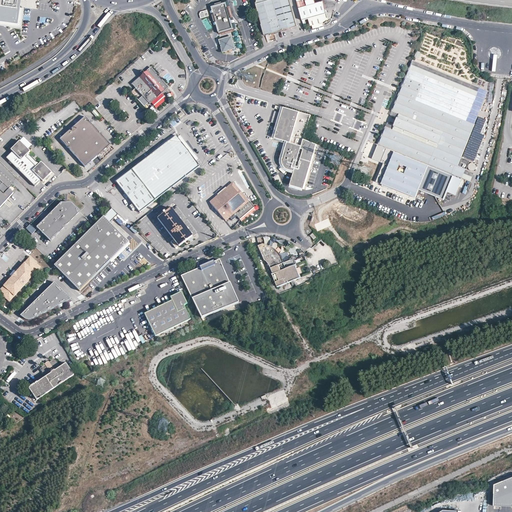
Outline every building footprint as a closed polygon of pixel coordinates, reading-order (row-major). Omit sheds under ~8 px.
[(0,0),(0,23),(19,27),(22,7),(17,6),(16,6),(16,0),(0,0)] [(28,0),(26,7),(34,9),(36,0),(28,0)] [(258,0),(258,2),(257,3),(266,36),(298,26),(290,0),(258,0)] [(296,0),(299,8),(307,6),(305,0),(296,0)] [(299,8),(303,21),(306,20),(308,19),(316,17),(327,13),(324,1),(307,6),(299,8)] [(214,11),(213,11),(220,34),(221,34),(235,30),(234,25),(228,7),(227,7),(226,3),(213,7),(214,11)] [(316,17),(318,24),(323,22),(329,18),(327,13),(316,17)] [(318,24),(316,17),(308,19),(310,24),(313,26),(314,29),(319,27),(318,24)] [(232,34),(237,48),(242,47),(237,32),(232,34)] [(218,39),(222,52),(235,48),(231,36),(218,39)] [(412,60),(405,77),(421,83),(415,100),(466,120),(480,86),(412,60)] [(131,85),(135,89),(132,92),(131,93),(143,107),(145,106),(147,104),(149,105),(167,89),(150,69),(131,85)] [(415,100),(421,83),(405,77),(392,111),(399,114),(393,129),(385,127),(378,144),(455,174),(458,166),(467,170),(470,161),(461,158),(475,123),(466,120),(415,100)] [(305,139),(311,115),(284,107),(276,105),(275,108),(283,110),(275,139),(289,143),(284,160),(284,161),(284,162),(285,164),(285,165),(285,166),(286,167),(286,168),(287,169),(287,170),(289,171),(294,173),(305,139)] [(170,122),(174,127),(181,121),(177,116),(170,122)] [(84,167),(110,145),(85,117),(59,139),(84,167)] [(180,139),(177,135),(143,160),(116,181),(118,183),(139,212),(166,191),(200,166),(195,159),(182,142),(180,139)] [(197,157),(182,137),(180,139),(182,142),(195,159),(197,157)] [(317,144),(305,139),(294,173),(291,185),(304,189),(317,144)] [(31,145),(25,140),(22,143),(27,148),(31,145)] [(41,162),(37,166),(26,156),(30,151),(27,148),(22,143),(20,141),(11,150),(13,151),(6,158),(35,186),(41,180),(43,182),(52,173),(41,162)] [(455,174),(378,144),(372,158),(383,163),(376,182),(415,198),(419,190),(443,199),(446,192),(455,195),(463,177),(455,174)] [(475,173),(467,170),(458,166),(455,174),(463,177),(471,181),(475,173)] [(8,188),(13,184),(0,172),(0,207),(13,193),(8,188)] [(247,201),(234,184),(219,196),(220,197),(232,187),(237,194),(239,192),(241,196),(240,197),(244,203),(247,201)] [(253,210),(247,201),(244,203),(240,197),(241,196),(239,192),(237,194),(232,187),(220,197),(219,196),(210,203),(224,221),(228,218),(231,222),(236,218),(238,221),(253,210)] [(50,241),(80,212),(71,203),(61,203),(36,227),(50,241)] [(179,247),(193,237),(179,220),(171,209),(158,219),(179,247)] [(58,262),(54,265),(80,291),(129,242),(104,217),(86,234),(58,262)] [(30,224),(26,228),(31,234),(36,230),(30,224)] [(278,287),(300,277),(295,264),(286,268),(284,262),(284,263),(282,258),(280,254),(276,250),(272,247),(268,244),(263,244),(258,246),(265,260),(266,260),(267,261),(268,263),(269,264),(270,265),(269,266),(270,268),(271,268),(272,274),(273,273),(278,287)] [(36,265),(29,259),(0,289),(0,292),(9,301),(40,269),(36,265)] [(295,264),(293,259),(284,262),(286,268),(295,264)] [(236,298),(219,260),(214,263),(213,261),(211,262),(211,263),(202,267),(202,266),(199,267),(200,268),(181,276),(185,285),(202,319),(207,317),(210,316),(238,304),(236,298)] [(71,299),(54,282),(20,316),(26,320),(27,320),(28,321),(29,321),(30,320),(32,320),(71,299)] [(191,319),(184,306),(188,304),(182,292),(171,297),(172,301),(145,315),(156,337),(191,319)] [(53,360),(49,363),(50,365),(47,367),(46,365),(42,367),(41,370),(46,377),(28,388),(36,400),(73,375),(65,363),(60,367),(56,360),(53,360)] [(494,507),(511,508),(511,507),(511,478),(495,485),(494,507)]
